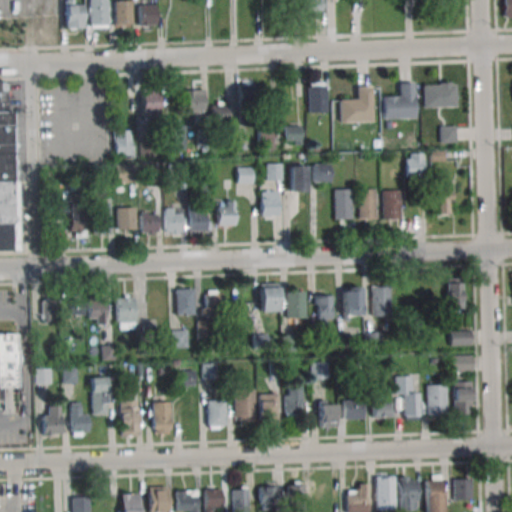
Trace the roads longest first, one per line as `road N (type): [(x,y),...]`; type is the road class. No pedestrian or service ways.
road 1 (residential): [(0,63),(511,43)]
road 2 (residential): [(0,268),(511,249)]
road 3 (residential): [(0,463),(511,445)]
road 4 (residential): [(495,511),(480,0)]
